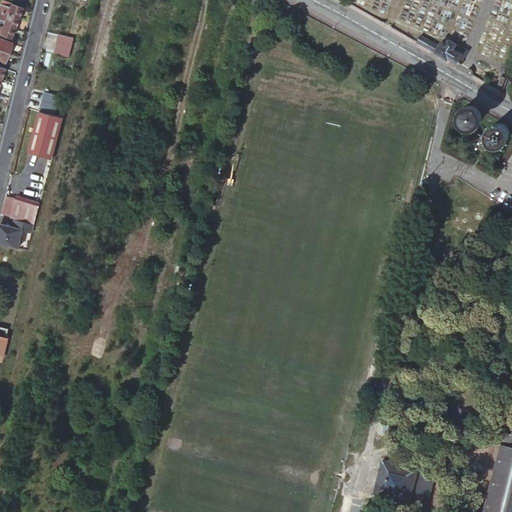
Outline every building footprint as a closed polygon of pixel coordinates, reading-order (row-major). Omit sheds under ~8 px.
[(0,0),(0,11),(17,18),(20,8),(0,0)] [(0,22),(2,24),(13,28),(17,18),(0,11),(0,22)] [(0,34),(10,38),(13,28),(2,24),(1,27),(0,26),(0,34)] [(73,37),(59,33),(54,52),(68,56),(73,37)] [(420,37),(416,42),(432,51),(435,46),(420,37)] [(0,49),(7,52),(11,43),(0,38),(0,49)] [(435,53),(449,61),(450,59),(456,62),(464,49),(448,40),(445,45),(441,43),(435,53)] [(39,110),(53,114),(59,94),(44,90),(39,110)] [(479,119),(479,117),(479,115),(478,113),(478,112),(476,110),(475,109),(473,108),(473,107),(472,107),(470,107),(468,107),(466,107),(464,108),(462,109),(461,111),(460,112),(459,114),(459,116),(459,119),(459,120),(460,122),(462,124),(463,125),(464,126),(467,127),(468,127),(470,127),(472,126),(473,126),(475,125),(476,124),(477,123),(478,121),(478,120),(479,119)] [(53,114),(39,110),(28,150),(52,157),(63,116),(53,114)] [(508,135),(508,133),(508,131),(508,130),(507,128),(506,126),(504,125),(503,124),(501,123),(499,123),(497,123),(496,123),(494,124),(493,124),(492,125),(491,126),(490,127),(489,129),(488,131),(488,133),(488,135),(489,136),(490,139),(491,140),(492,141),(494,142),(495,143),(496,143),(498,143),(500,143),(501,143),(502,142),(504,141),(505,140),(506,139),(507,138),(508,136),(508,135)] [(485,136),(474,130),(471,134),(482,141),(485,136)] [(1,213),(31,220),(36,198),(17,193),(16,195),(6,193),(1,213)] [(0,225),(0,242),(19,248),(24,230),(32,233),(34,225),(16,219),(14,227),(3,224),(0,225)] [(0,355),(1,356),(9,325),(0,323),(0,355)] [(511,511),(511,431),(507,431),(506,433),(498,432),(481,511),(511,511)] [(382,459),(378,477),(387,479),(385,486),(376,484),(374,493),(409,501),(416,468),(382,459)] [(421,502),(430,470),(421,467),(413,499),(421,502)] [(387,479),(378,477),(376,484),(385,486),(387,479)]
